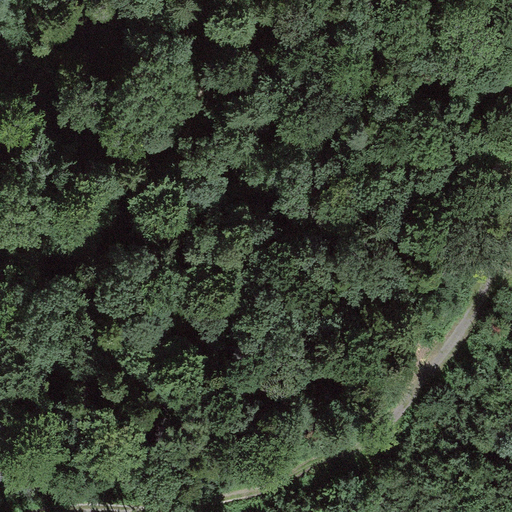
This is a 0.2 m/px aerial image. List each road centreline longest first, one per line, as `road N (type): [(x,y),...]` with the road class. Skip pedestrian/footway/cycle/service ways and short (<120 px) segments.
road 1 (track): [(206,0),(209,75),(200,116),(137,219),(91,239),(0,246)]
road 2 (track): [(367,439),(275,488),(172,507),(61,511)]
road 3 (track): [(511,212),(475,307),(412,395),(367,439)]
